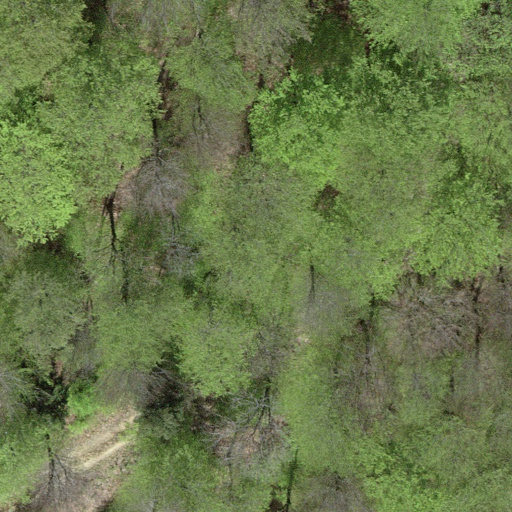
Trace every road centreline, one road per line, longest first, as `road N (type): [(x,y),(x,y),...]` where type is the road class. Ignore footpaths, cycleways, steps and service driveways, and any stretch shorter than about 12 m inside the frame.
road 1 (track): [(414,0),(432,10),(446,41),(443,99),(388,225),(343,272),(0,504)]
road 2 (track): [(0,181),(171,49),(256,0)]
